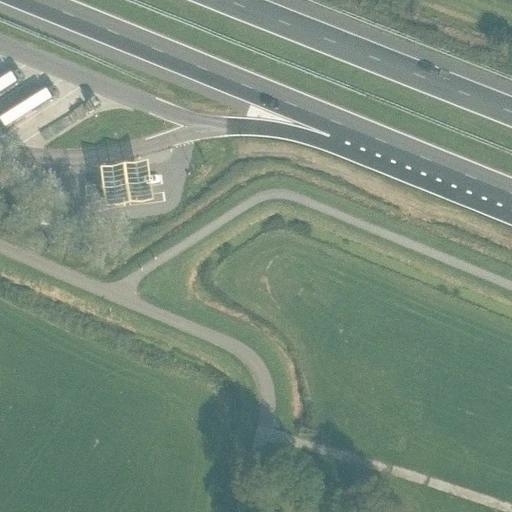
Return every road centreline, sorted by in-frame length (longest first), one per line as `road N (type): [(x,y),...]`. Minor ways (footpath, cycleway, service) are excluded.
road 1 (unclassified): [(244,511),(267,393),(243,351),(0,245)]
road 2 (motorway): [(21,0),(392,145)]
road 3 (motorway): [(511,110),(230,0)]
road 4 (motorway): [(217,125),(392,145)]
road 5 (motorway): [(392,145),(511,193)]
